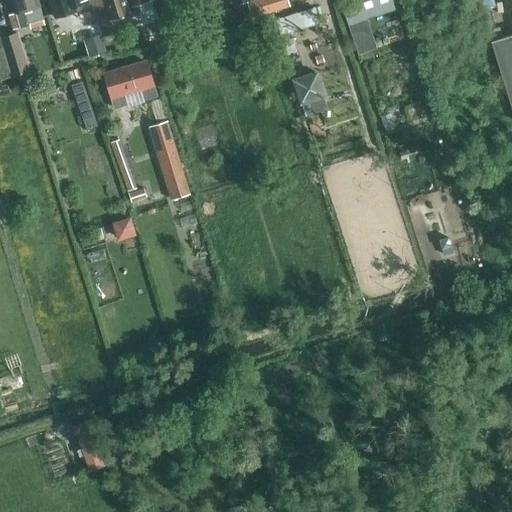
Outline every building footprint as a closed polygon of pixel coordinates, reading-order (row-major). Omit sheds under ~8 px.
[(11,0),(15,13),(9,15),(13,30),(30,25),(31,29),(45,25),(39,5),(37,0),(11,0)] [(48,0),(54,17),(67,13),(65,8),(89,1),(88,0),(48,0)] [(102,33),(103,37),(119,33),(115,19),(140,11),(136,0),(151,0),(103,0),(106,8),(95,12),(102,33)] [(236,0),(210,0),(218,26),(242,18),(236,0)] [(288,0),(252,0),(247,2),(251,17),(290,5),(288,0)] [(343,0),(340,1),(346,20),(393,4),(392,0),(343,0)] [(277,20),(282,35),(321,22),(316,7),(277,20)] [(1,38),(12,75),(28,70),(17,33),(1,38)] [(84,39),(89,57),(107,51),(103,37),(102,33),(84,39)] [(511,34),(491,41),(511,109),(511,34)] [(0,48),(0,78),(10,75),(2,48),(0,48)] [(104,75),(114,108),(126,104),(123,93),(141,87),(144,99),(156,95),(147,62),(104,75)] [(293,75),(305,115),(330,107),(318,68),(293,75)] [(85,81),(73,85),(88,128),(100,124),(85,81)] [(153,129),(169,181),(175,198),(186,194),(176,160),(165,125),(153,129)] [(112,222),(118,241),(137,235),(131,216),(112,222)] [(82,420),(72,425),(93,468),(103,463),(82,420)]
